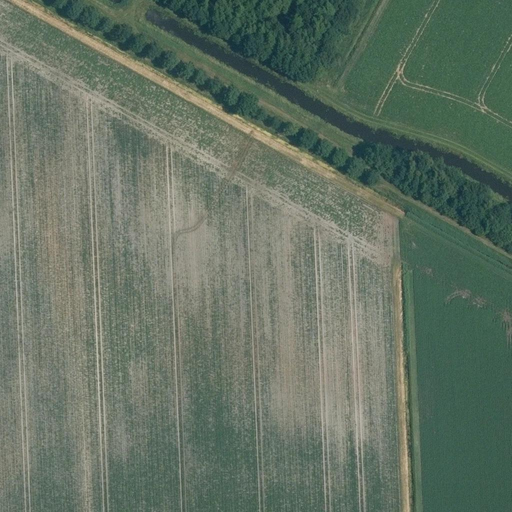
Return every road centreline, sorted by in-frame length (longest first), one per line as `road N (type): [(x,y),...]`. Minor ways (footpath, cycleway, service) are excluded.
road 1 (track): [(120,21),(374,164)]
road 2 (track): [(511,212),(447,176),(374,164)]
